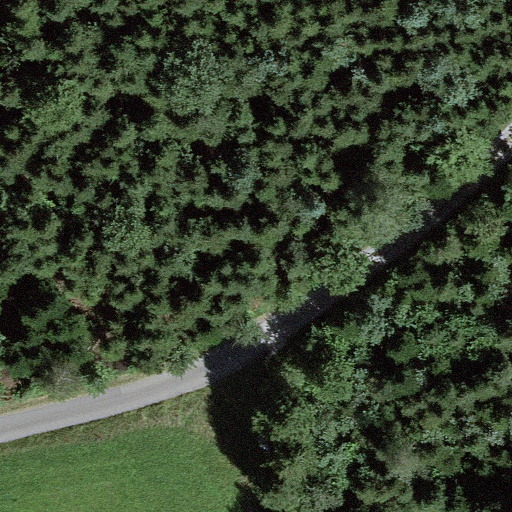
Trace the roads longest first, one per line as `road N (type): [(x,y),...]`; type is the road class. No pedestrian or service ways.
road 1 (track): [(0,425),(291,320)]
road 2 (track): [(511,152),(452,210),(291,320)]
